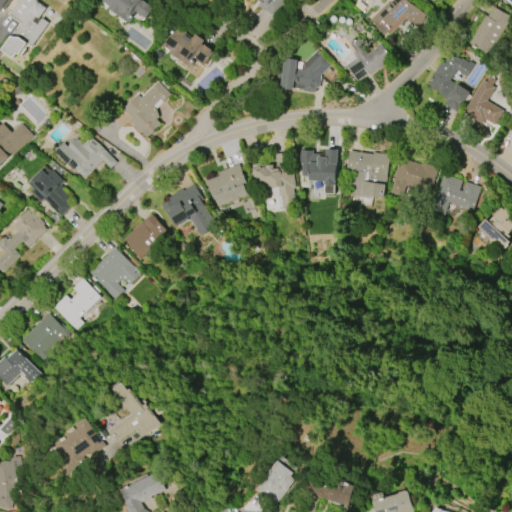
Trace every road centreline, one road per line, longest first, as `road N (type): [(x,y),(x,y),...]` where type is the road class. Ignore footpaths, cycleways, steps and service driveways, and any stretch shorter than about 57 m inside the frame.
road 1 (residential): [(511,177),(469,148),(422,131),(332,117),(232,132),(146,178)]
road 2 (residential): [(0,318),(146,178)]
road 3 (residential): [(361,118),(415,70),(469,0)]
